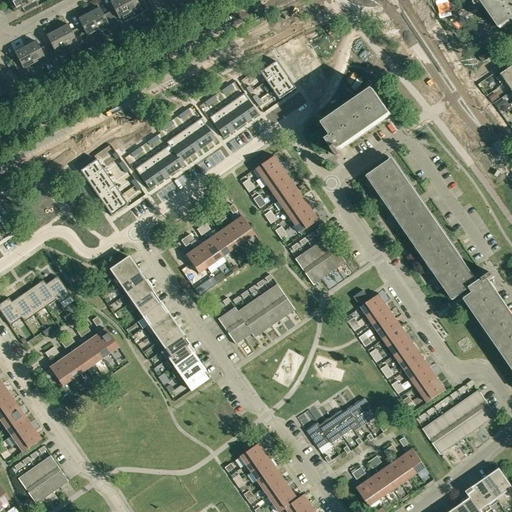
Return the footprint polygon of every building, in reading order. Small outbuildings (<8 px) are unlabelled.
[(39,5),(35,0),(9,0),(9,1),(14,11),(21,7),(24,13),(39,5)] [(132,18),(129,13),(122,0),(113,0),(110,2),(114,10),(108,13),(115,27),(125,22),(132,18)] [(122,0),(129,13),(132,18),(148,10),(142,0),(122,0)] [(177,0),(178,1),(167,7),(170,14),(195,1),(193,0),(177,0)] [(511,0),(480,0),(500,29),(503,28),(511,21),(511,0)] [(99,7),(88,13),(97,30),(104,27),(106,31),(115,27),(108,13),(103,16),(99,7)] [(89,44),(88,41),(93,38),(91,34),(97,30),(88,13),(78,18),(82,26),(76,29),(84,43),(86,45),(89,44)] [(67,24),(56,30),(65,46),(72,43),(75,48),(84,43),(76,29),(71,32),(67,24)] [(59,50),(65,46),(56,30),(46,35),(50,43),(45,46),(52,60),(61,55),(59,50)] [(35,41),(25,46),(34,63),(40,60),(43,65),(52,60),(45,46),(40,49),(35,41)] [(27,66),(34,63),(25,46),(14,52),(18,60),(13,63),(20,77),(30,72),(27,66)] [(482,63),(492,56),(489,51),(479,58),(482,63)] [(276,61),(259,72),(266,82),(282,70),(276,61)] [(511,66),(501,74),(507,83),(511,78),(511,66)] [(282,70),(266,82),(272,91),(289,79),(282,70)] [(289,79),(272,91),(279,100),(295,89),(289,79)] [(0,91),(0,89),(0,96),(1,96),(4,101),(15,95),(10,86),(0,91)] [(333,149),(336,153),(339,158),(343,156),(340,151),(342,149),(340,147),(390,113),(374,90),(373,89),(323,124),(324,125),(332,137),(327,140),(330,145),(327,147),(330,151),(333,149)] [(496,92),(489,97),(493,102),(499,97),(496,92)] [(244,94),(235,100),(249,120),(258,114),(244,94)] [(235,100),(226,106),(241,126),(249,120),(235,100)] [(501,103),(496,106),(499,111),(504,108),(501,103)] [(226,106),(218,111),(232,132),(241,126),(226,106)] [(218,111),(209,118),(223,138),(232,132),(218,111)] [(201,119),(192,125),(206,145),(215,139),(201,119)] [(192,125),(184,131),(198,151),(206,145),(192,125)] [(184,131),(175,136),(189,157),(198,151),(184,131)] [(175,136),(167,142),(169,145),(181,163),(189,157),(175,136)] [(169,145),(161,151),(173,170),(175,172),(183,166),(182,164),(181,163),(169,145)] [(161,151),(152,157),(165,175),(166,178),(175,172),(173,170),(161,151)] [(255,169),(261,177),(280,164),(274,156),(255,169)] [(152,157),(144,163),(157,181),(158,183),(166,178),(165,175),(152,157)] [(96,159),(80,171),(86,180),(103,169),(96,159)] [(476,283),(390,160),(368,175),(455,300),(466,292),(469,296),(465,299),(511,366),(511,317),(488,283),(490,282),(488,279),(493,276),(491,273),(476,283)] [(144,163),(135,169),(148,187),(149,189),(158,183),(157,181),(144,163)] [(285,172),(280,164),(261,177),(266,185),(285,172)] [(103,169),(86,180),(92,189),(109,177),(103,169)] [(266,185),(272,193),(291,180),(285,172),(266,185)] [(109,177),(92,189),(99,198),(115,186),(109,177)] [(246,188),(252,184),(249,179),(243,183),(246,188)] [(296,188),(291,180),(272,193),(277,201),(296,188)] [(255,188),(252,184),(246,188),(249,192),(255,188)] [(115,186),(99,198),(105,207),(121,195),(115,186)] [(283,209),(302,196),(296,188),(277,201),(283,209)] [(121,195),(105,207),(110,214),(111,216),(128,205),(126,202),(121,195)] [(259,195),(253,199),(256,204),(263,199),(259,195)] [(307,204),(302,196),(283,209),(288,217),(307,204)] [(263,199),(256,204),(260,208),(266,204),(263,199)] [(288,217),(294,225),(313,212),(307,204),(288,217)] [(233,205),(229,208),(233,214),(237,211),(233,205)] [(270,211),(264,215),(267,219),(273,215),(270,211)] [(222,212),(217,216),(222,222),(226,219),(222,212)] [(318,220),(313,212),(294,225),(299,233),(318,220)] [(276,220),(273,215),(267,219),(270,224),(276,220)] [(217,225),(222,222),(217,216),(213,219),(217,225)] [(255,235),(242,216),(234,222),(247,240),(255,235)] [(234,222),(226,227),(239,246),(247,240),(234,222)] [(3,226),(0,227),(0,241),(9,235),(13,233),(6,223),(3,226)] [(210,230),(206,223),(202,227),(206,233),(210,230)] [(201,236),(206,233),(202,227),(197,230),(201,236)] [(226,227),(218,233),(231,252),(239,246),(226,227)] [(284,231),(281,227),(275,231),(278,235),(284,231)] [(287,236),(284,231),(278,235),(281,240),(287,236)] [(210,239),(223,257),(231,252),(218,233),(210,239)] [(186,238),(190,244),(195,240),(190,234),(186,238)] [(337,268),(345,262),(328,236),(320,242),(337,268)] [(190,244),(186,238),(181,241),(185,247),(190,244)] [(210,239),(202,244),(215,263),(223,257),(210,239)] [(329,273),(337,268),(320,242),(312,247),(329,273)] [(202,244),(194,250),(207,268),(215,263),(202,244)] [(321,279),(329,273),(312,247),(304,253),(321,279)] [(207,268),(194,250),(186,255),(199,274),(207,268)] [(321,279),(304,253),(295,259),(313,285),(321,279)] [(134,265),(128,257),(110,270),(116,278),(134,265)] [(116,278),(121,286),(140,273),(134,265),(116,278)] [(121,286),(127,294),(145,281),(140,273),(121,286)] [(54,279),(46,284),(45,284),(56,300),(58,304),(71,296),(57,276),(56,277),(54,279)] [(45,307),(56,300),(45,284),(46,284),(43,280),(41,282),(38,283),(32,287),(45,307)] [(132,302),(151,289),(145,281),(127,294),(132,302)] [(269,290),(287,316),(295,310),(277,284),(269,290)] [(35,314),(45,307),(32,287),(30,289),(28,290),(21,295),(35,314)] [(111,287),(105,291),(108,295),(114,291),(111,287)] [(132,302),(138,309),(156,296),(151,289),(132,302)] [(269,290),(261,295),(279,321),(287,316),(269,290)] [(354,297),(357,302),(367,296),(363,290),(354,297)] [(17,298),(11,302),(21,317),(21,318),(24,322),(35,314),(21,295),(19,296),(17,298)] [(261,295),(253,301),(271,327),(279,321),(261,295)] [(367,316),(385,303),(380,295),(361,308),(367,316)] [(156,296),(138,309),(143,317),(162,304),(156,296)] [(0,311),(2,314),(3,316),(6,320),(10,325),(21,318),(21,317),(11,302),(8,298),(0,303),(0,311)] [(271,327),(253,301),(245,306),(263,332),(271,327)] [(391,311),(385,303),(367,316),(372,324),(391,311)] [(143,317),(149,325),(167,312),(162,304),(143,317)] [(255,338),(263,332),(245,306),(238,312),(252,333),(252,334),(255,338)] [(235,308),(227,313),(244,339),(252,334),(252,333),(238,312),(235,308)] [(378,332),(396,319),(391,311),(372,324),(378,332)] [(173,320),(167,312),(149,325),(154,333),(173,320)] [(244,339),(227,313),(218,319),(235,345),(244,339)] [(97,317),(93,320),(97,326),(101,323),(97,317)] [(348,322),(351,326),(357,322),(354,318),(348,322)] [(402,327),(396,319),(378,332),(383,340),(402,327)] [(154,333),(160,341),(178,328),(173,320),(154,333)] [(361,327),(357,322),(351,326),(354,331),(361,327)] [(82,328),(86,334),(90,331),(86,325),(82,328)] [(389,348),(407,335),(402,327),(383,340),(389,348)] [(77,331),(81,337),(86,334),(82,328),(77,331)] [(165,349),(184,336),(178,328),(160,341),(165,349)] [(106,329),(98,334),(111,353),(119,347),(106,329)] [(103,358),(111,353),(98,334),(90,340),(103,358)] [(359,338),(362,342),(368,338),(365,334),(359,338)] [(74,341),(70,335),(66,338),(70,345),(74,341)] [(413,343),(407,335),(389,348),(394,356),(413,343)] [(168,358),(169,359),(187,346),(188,346),(190,344),(184,336),(165,349),(170,357),(168,358)] [(65,348),(70,345),(66,338),(61,342),(65,348)] [(372,343),(368,338),(362,342),(365,347),(372,343)] [(90,340),(82,345),(95,364),(103,358),(90,340)] [(418,351),(413,343),(394,356),(400,364),(418,351)] [(87,369),(95,364),(82,345),(74,351),(87,369)] [(55,346),(50,349),(54,355),(59,352),(55,346)] [(193,354),(188,346),(187,346),(169,359),(174,367),(193,354)] [(50,358),(54,355),(50,349),(46,352),(50,358)] [(370,353),(373,358),(379,354),(376,349),(370,353)] [(87,369),(74,351),(66,356),(79,375),(87,369)] [(400,364),(405,372),(424,359),(418,351),(400,364)] [(174,367),(180,374),(198,361),(193,354),(174,367)] [(382,358),(379,354),(373,358),(376,363),(382,358)] [(71,380),(79,375),(66,356),(58,362),(71,380)] [(429,367),(424,359),(405,372),(411,379),(429,367)] [(180,374),(185,382),(204,369),(198,361),(180,374)] [(71,380),(58,362),(50,367),(63,386),(71,380)] [(384,374),(390,370),(387,365),(381,369),(384,374)] [(429,367),(411,379),(416,387),(435,375),(429,367)] [(204,369),(185,382),(191,391),(210,378),(204,369)] [(394,374),(390,370),(384,374),(387,379),(394,374)] [(164,374),(158,378),(164,386),(169,382),(164,374)] [(440,383),(435,375),(416,387),(422,395),(440,383)] [(392,385),(395,390),(402,385),(398,381),(392,385)] [(446,390),(440,383),(422,395),(427,403),(446,390)] [(0,397),(8,392),(3,384),(0,385),(0,397)] [(170,384),(166,388),(169,393),(174,390),(170,384)] [(405,390),(402,385),(395,390),(398,394),(405,390)] [(471,396),(489,422),(497,416),(479,391),(471,396)] [(0,408),(14,399),(8,392),(0,397),(0,408)] [(481,427),(489,422),(471,396),(463,402),(481,427)] [(403,401),(406,405),(412,401),(409,397),(403,401)] [(365,398),(354,406),(366,424),(377,416),(365,398)] [(14,399),(0,408),(0,419),(0,420),(19,407),(14,399)] [(74,400),(64,407),(68,413),(78,406),(74,400)] [(416,406),(412,401),(406,405),(409,410),(416,406)] [(463,402),(455,407),(473,433),(481,427),(463,402)] [(355,431),(366,424),(354,406),(343,413),(353,429),(355,431)] [(25,415),(19,407),(0,420),(6,428),(25,415)] [(465,438),(473,433),(455,407),(447,413),(465,438)] [(330,418),(343,436),(353,429),(343,413),(341,410),(330,418)] [(465,438),(447,413),(439,418),(457,444),(465,438)] [(6,428),(11,436),(30,423),(25,415),(6,428)] [(319,425),(330,441),(331,444),(343,436),(330,418),(320,425),(319,425)] [(448,449),(457,444),(439,418),(431,424),(448,449)] [(36,431),(30,423),(11,436),(17,444),(36,431)] [(319,449),(330,441),(319,425),(320,425),(318,423),(306,431),(319,449)] [(448,449),(431,424),(423,429),(440,455),(448,449)] [(36,431),(17,444),(22,452),(41,439),(36,431)] [(405,438),(400,441),(404,447),(409,444),(405,438)] [(240,456),(245,464),(264,451),(258,443),(240,456)] [(394,446),(389,449),(393,455),(398,452),(394,446)] [(389,458),(393,455),(389,449),(384,452),(389,458)] [(405,455),(418,474),(426,468),(413,449),(405,455)] [(7,450),(1,454),(4,459),(10,455),(7,450)] [(245,464),(251,472),(269,459),(264,451),(245,464)] [(405,455),(397,460),(410,479),(418,474),(405,455)] [(51,456),(43,461),(61,486),(69,481),(51,456)] [(378,457),(373,460),(377,466),(382,463),(378,457)] [(251,472),(256,480),(275,467),(269,459),(251,472)] [(373,469),(377,466),(373,460),(369,463),(373,469)] [(402,485),(410,479),(397,460),(389,466),(402,485)] [(52,492),(61,486),(43,461),(35,467),(52,492)] [(231,463),(224,467),(227,472),(234,468),(231,463)] [(389,466),(381,472),(394,490),(402,485),(389,466)] [(489,472),(491,475),(504,494),(511,488),(511,487),(498,466),(497,467),(499,470),(492,475),(490,472),(489,472)] [(44,498),(52,492),(35,467),(27,472),(44,498)] [(262,488),(280,475),(275,467),(256,480),(262,488)] [(362,468),(357,471),(362,477),(366,474),(362,468)] [(357,480),(362,477),(357,471),(353,474),(357,480)] [(36,503),(44,498),(27,472),(19,478),(36,503)] [(381,472),(373,477),(386,496),(394,490),(381,472)] [(504,494),(491,475),(489,472),(491,476),(484,481),(496,499),(504,494)] [(238,474),(232,479),(235,483),(242,479),(238,474)] [(262,488),(267,496),(286,484),(280,475),(262,488)] [(373,477),(365,483),(378,502),(386,496),(373,477)] [(235,483),(238,488),(245,483),(242,479),(235,483)] [(484,481),(476,486),(489,505),(496,499),(484,481)] [(357,488),(370,507),(378,502),(365,483),(357,488)] [(286,484),(267,496),(273,504),(292,491),(286,484)] [(0,485),(0,503),(1,504),(9,499),(0,485)] [(472,498),(481,511),(481,510),(489,505),(476,486),(467,492),(471,498),(472,498)] [(246,499),(252,495),(249,490),(243,494),(246,499)] [(278,511),(279,511),(285,509),(284,508),(297,499),(292,491),(273,504),(278,511)] [(246,499),(249,504),(255,499),(252,495),(246,499)] [(285,509),(287,511),(295,511),(309,503),(303,495),(297,499),(284,508),(285,509)] [(469,511),(481,511),(472,498),(471,498),(464,503),(462,500),(464,504),(469,511)] [(469,511),(464,504),(462,500),(461,501),(463,504),(456,509),(458,511),(469,511)] [(312,511),(314,511),(309,503),(295,511),(312,511)]
